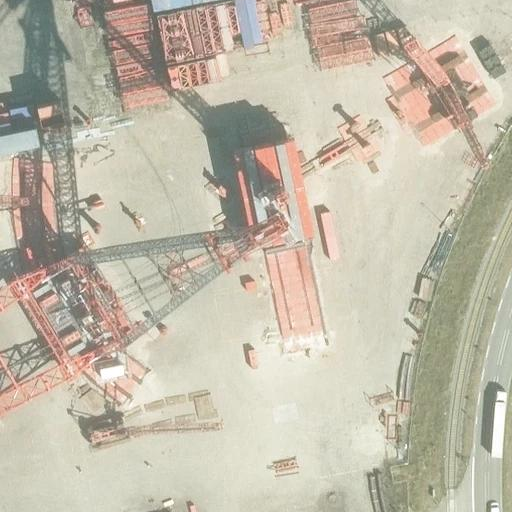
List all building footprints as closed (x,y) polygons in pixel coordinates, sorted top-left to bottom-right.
[(511,72),(510,71),(495,87),(511,102),(511,72)] [(136,110),(56,119),(58,140),(138,131),(136,110)] [(294,258),(287,293),(295,329),(295,333),(296,340),(291,366),(294,379),(327,385),(345,381),(349,358),(345,340),(348,340),(351,327),(348,317),(352,296),(344,261),(335,259),(331,238),(331,235),(323,199),(317,198),(285,205),(283,216),(294,258)] [(394,243),(392,281),(425,283),(427,244),(394,243)] [(417,381),(433,291),(409,287),(393,377),(417,381)] [(139,349),(136,336),(112,342),(109,330),(87,335),(94,360),(139,349)] [(227,358),(184,340),(163,389),(207,407),(227,358)] [(9,433),(0,433),(0,489),(8,492),(13,492),(21,497),(58,499),(62,501),(79,502),(92,483),(82,479),(89,469),(91,428),(92,425),(93,405),(70,404),(69,418),(66,428),(14,426),(9,433)] [(167,410),(123,410),(122,469),(167,469),(167,410)] [(236,457),(237,432),(229,432),(228,449),(212,448),(211,456),(236,457)]
